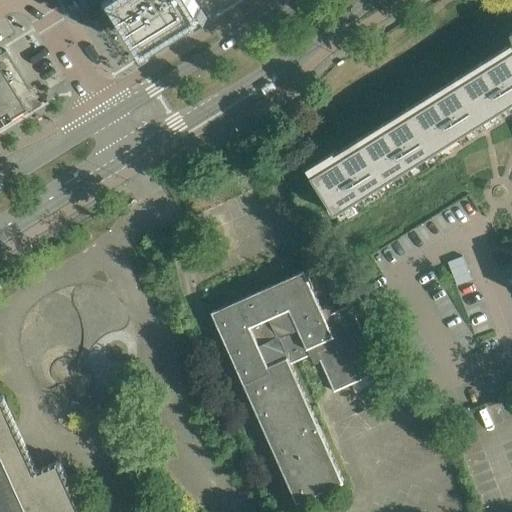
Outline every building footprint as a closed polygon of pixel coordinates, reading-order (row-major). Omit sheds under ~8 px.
[(198,17),(201,7),(199,4),(197,0),(114,0),(115,0),(116,3),(116,4),(139,41),(140,41),(141,44),(152,46),(154,44),(155,45),(196,19),(198,17)] [(5,49),(0,52),(0,121),(27,105),(30,90),(20,74),(5,49)] [(511,55),(509,51),(311,174),(335,212),(511,101),(511,55)] [(448,262),(457,285),(472,279),(463,256),(448,262)] [(314,364),(320,361),(334,392),(381,370),(351,303),(331,312),(330,310),(334,308),(332,305),(327,303),(321,306),(304,269),(211,311),(297,503),(344,482),(291,363),(310,355),(314,364)] [(0,511),(84,511),(60,458),(38,469),(3,393),(0,394),(0,511)]
